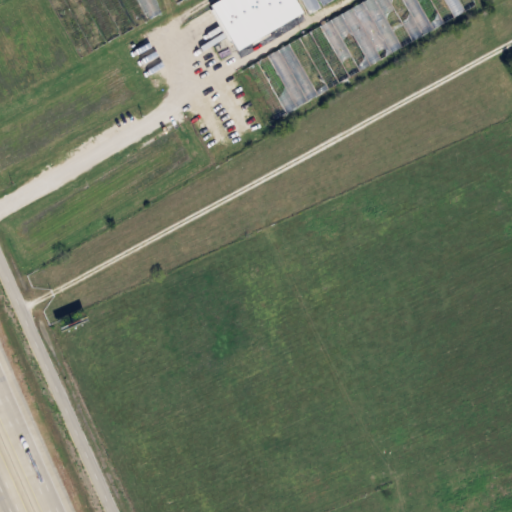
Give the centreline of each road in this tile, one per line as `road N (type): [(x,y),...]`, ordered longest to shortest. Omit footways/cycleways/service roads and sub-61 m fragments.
road 1 (residential): [(12,308),(511,43)]
road 2 (tertiary): [(108,511),(0,280)]
road 3 (motorway): [(57,511),(0,387)]
